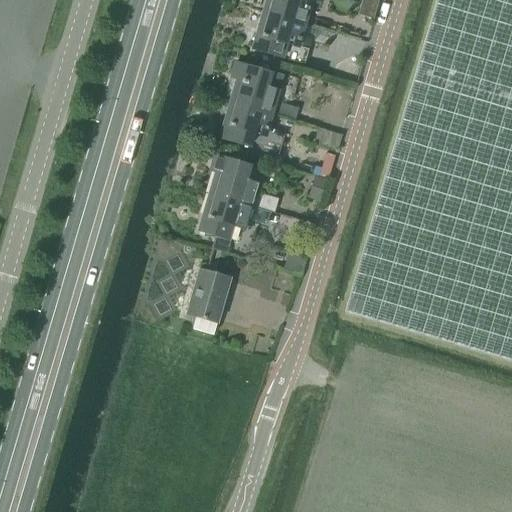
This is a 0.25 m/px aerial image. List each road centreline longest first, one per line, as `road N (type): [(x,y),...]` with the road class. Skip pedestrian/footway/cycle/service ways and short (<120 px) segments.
road 1 (unclassified): [(395,0),(239,511)]
road 2 (primary): [(22,511),(173,0)]
road 3 (primary): [(146,0),(0,491)]
road 4 (unclassified): [(0,294),(85,0)]
